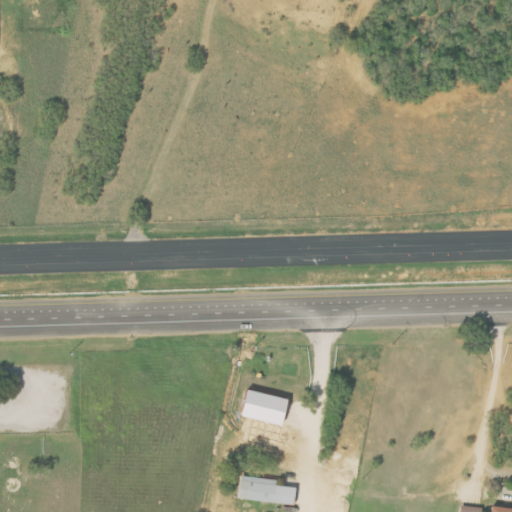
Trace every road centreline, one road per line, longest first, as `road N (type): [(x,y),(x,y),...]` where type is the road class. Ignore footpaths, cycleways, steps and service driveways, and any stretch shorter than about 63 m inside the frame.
road 1 (trunk): [(511,243),(0,260)]
road 2 (trunk): [(0,317),(511,302)]
